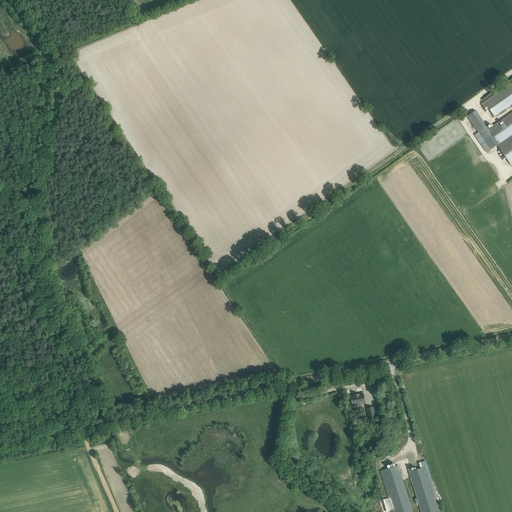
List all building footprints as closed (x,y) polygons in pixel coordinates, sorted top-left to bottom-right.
[(511,163),(511,79),(505,84),(505,88),(502,88),(499,90),(499,111),(511,102),(511,112),(499,120),(499,149),(509,166),(511,163)] [(351,399),(350,399),(351,403),(352,403),(352,405),(358,404),(358,405),(366,404),(364,394),(359,395),(359,394),(355,395),(355,396),(351,397),(351,398),(351,399)] [(367,409),(369,420),(376,419),(374,408),(367,409)] [(398,465),(382,470),(383,475),(390,497),(388,498),(382,500),(386,511),(392,510),(394,509),(394,511),(412,511),(400,470),(398,465)] [(410,468),(408,469),(409,472),(411,477),(417,498),(415,499),(416,503),(419,503),(421,511),(442,511),(439,501),(440,500),(441,500),(439,496),(439,497),(435,498),(427,472),(425,467),(411,471),(410,468)]
